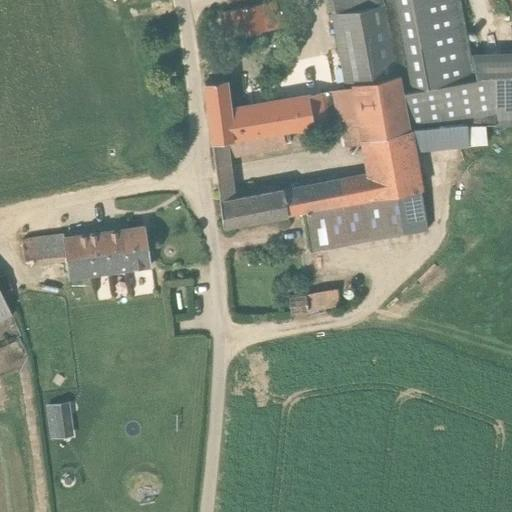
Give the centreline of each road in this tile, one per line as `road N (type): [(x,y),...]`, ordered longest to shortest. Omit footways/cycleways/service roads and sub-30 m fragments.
road 1 (unclassified): [(207,511),(219,303),(181,0)]
road 2 (track): [(0,215),(201,175)]
